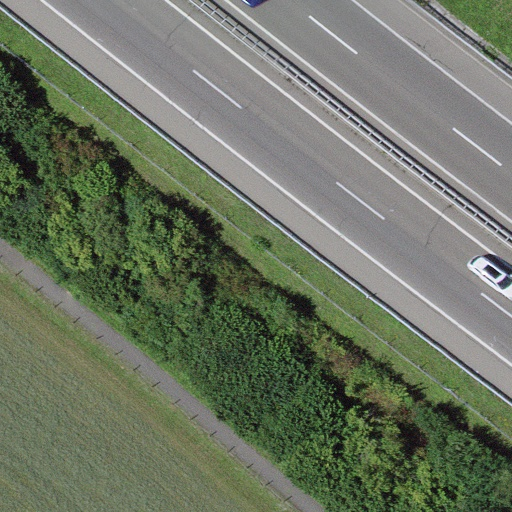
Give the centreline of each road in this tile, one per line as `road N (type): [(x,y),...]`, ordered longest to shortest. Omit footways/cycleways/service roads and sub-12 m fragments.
road 1 (motorway): [(100,0),(511,319)]
road 2 (motorway): [(511,170),(291,0)]
